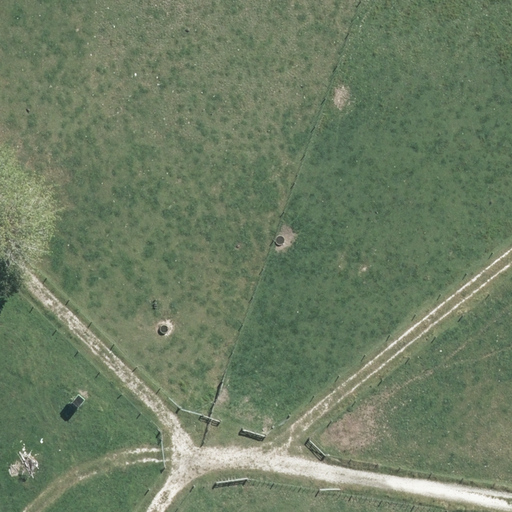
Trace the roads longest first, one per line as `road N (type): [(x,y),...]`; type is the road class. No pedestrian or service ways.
road 1 (track): [(167,511),(203,477),(262,475),(477,511)]
road 2 (track): [(511,268),(295,439),(262,475)]
road 3 (track): [(0,279),(113,390),(167,426),(193,487)]
